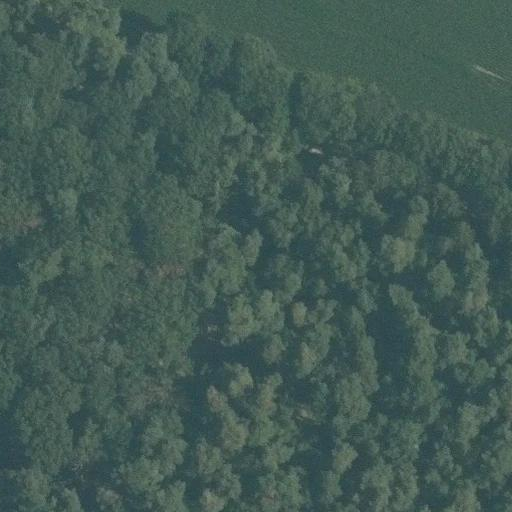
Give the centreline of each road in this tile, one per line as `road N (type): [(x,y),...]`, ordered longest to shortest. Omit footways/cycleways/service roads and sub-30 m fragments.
road 1 (track): [(511,203),(0,12)]
road 2 (track): [(225,100),(177,383)]
